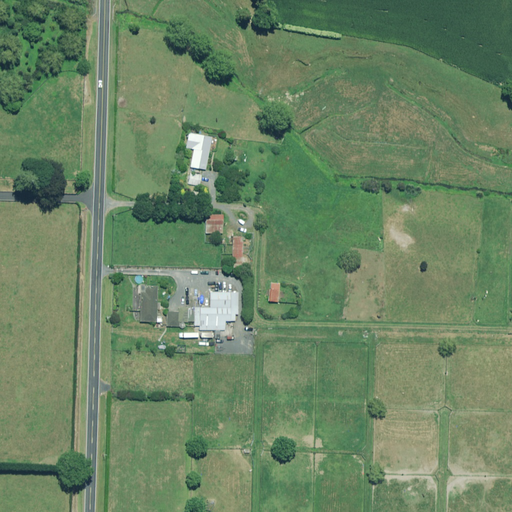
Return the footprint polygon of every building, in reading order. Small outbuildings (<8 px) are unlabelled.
[(213,138),(190,133),(187,148),(195,149),(192,167),(207,170),(213,138)] [(203,175),(192,173),(190,184),(201,186),(203,175)] [(223,234),(224,215),(207,215),(207,233),(223,234)] [(244,237),(234,237),(233,268),(243,269),(244,237)] [(281,284),(272,283),(270,301),(279,302),(281,284)] [(142,293),(141,322),(163,322),(163,318),(158,318),(159,287),(134,286),(134,293),(142,293)] [(210,308),(196,308),(196,326),(202,326),(201,330),(226,331),(226,321),(237,322),(237,319),(239,320),(240,292),(211,291),(210,308)] [(169,311),(168,326),(180,327),(180,323),(189,323),(190,308),(181,308),(181,312),(169,311)]
